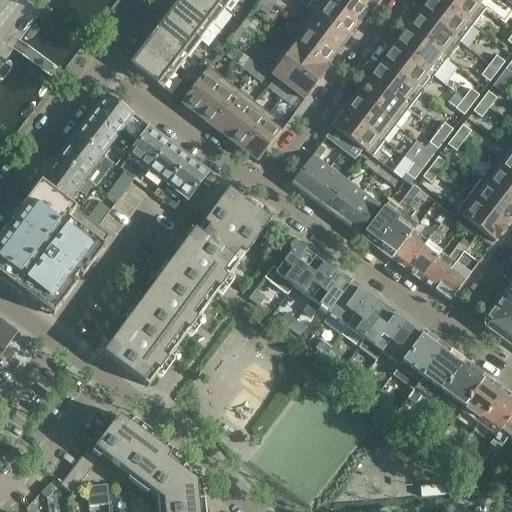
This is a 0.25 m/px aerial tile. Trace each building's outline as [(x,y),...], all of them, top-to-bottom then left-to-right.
[(211,0),(181,0),(181,1),(213,25),(225,10),(211,0)] [(211,0),(225,10),(232,0),(211,0)] [(269,0),(261,0),(256,7),(265,13),(273,3),(269,0)] [(313,0),(307,8),(310,11),(346,38),(357,24),(325,0),(313,0)] [(355,0),(325,0),(357,24),(368,11),(371,13),(371,12),(355,0)] [(355,0),(371,12),(380,0),(355,0)] [(472,26),(437,0),(431,0),(421,15),(459,44),(472,26)] [(485,9),(479,4),(472,0),(437,0),(472,26),(485,9)] [(181,1),(168,17),(201,41),(213,25),(181,1)] [(299,25),(335,53),(346,38),(310,11),(299,25)] [(459,44),(421,15),(407,32),(446,61),(459,44)] [(250,16),(242,26),(252,33),(259,23),(250,16)] [(168,17),(156,33),(188,57),(201,41),(168,17)] [(234,20),(226,31),(233,36),(241,25),(234,20)] [(288,39),(328,69),(325,66),(335,53),(299,25),(288,39)] [(242,26),(234,36),(244,43),(252,33),(242,26)] [(446,61),(407,32),(395,48),(433,77),(446,61)] [(156,33),(143,50),(175,75),(188,57),(156,33)] [(288,39),(276,55),(316,85),(328,69),(288,39)] [(218,43),(212,50),(219,55),(224,48),(218,43)] [(244,56),(233,47),(227,55),(237,63),(244,56)] [(433,77),(395,48),(382,65),(420,94),(433,77)] [(143,50),(131,66),(163,91),(175,75),(143,50)] [(276,55),(264,71),(270,75),(279,82),(289,90),(299,98),(304,101),(316,85),(276,55)] [(202,57),(197,64),(204,70),(210,63),(202,57)] [(497,57),(489,67),(497,73),(505,63),(497,57)] [(259,67),(249,59),(243,68),(253,76),(259,67)] [(420,94),(382,65),(369,83),(407,111),(420,94)] [(208,67),(181,104),(196,115),(224,79),(208,67)] [(264,71),(259,67),(253,76),(263,83),(270,75),(264,71)] [(489,67),(482,77),(490,83),(497,73),(489,67)] [(511,74),(505,70),(492,88),(500,94),(511,77),(511,74)] [(224,79),(196,115),(212,127),(240,90),(224,79)] [(289,90),(279,82),(272,90),(283,98),(289,90)] [(407,111),(369,83),(358,98),(396,127),(407,111)] [(180,88),(172,97),(181,104),(188,94),(180,88)] [(255,102),(240,90),(212,127),(227,138),(255,102)] [(299,98),(289,90),(283,98),(293,106),(299,98)] [(471,91),(464,101),(472,107),(479,97),(471,91)] [(488,93),(480,103),(489,109),(496,99),(488,93)] [(145,127),(106,98),(90,119),(117,139),(122,131),(134,141),(145,127)] [(396,127),(358,98),(347,112),(385,141),(396,127)] [(464,101),(456,110),(464,117),(472,107),(464,101)] [(271,113),(255,102),(227,138),(243,150),(271,113)] [(480,103),(473,113),(481,119),(489,109),(480,103)] [(385,141),(347,112),(334,129),(373,157),(385,141)] [(286,125),(271,113),(243,150),(259,161),(286,125)] [(90,119),(73,140),(100,160),(112,145),(125,154),(130,147),(118,138),(117,139),(90,119)] [(445,125),(437,135),(446,141),(453,131),(445,125)] [(463,126),(456,136),(464,142),(471,132),(463,126)] [(141,136),(137,142),(125,157),(147,174),(168,144),(149,129),(142,137),(141,136)] [(362,151),(333,129),(325,139),(354,161),(362,151)] [(437,135),(430,145),(438,151),(446,141),(437,135)] [(456,136),(448,145),(456,152),(464,142),(456,136)] [(73,140),(57,162),(93,188),(94,186),(109,167),(100,160),(73,140)] [(423,171),(430,161),(434,156),(416,143),(405,157),(415,165),(423,171)] [(168,144),(147,174),(166,188),(187,158),(168,144)] [(290,186),(307,198),(329,169),(318,160),(324,150),(320,147),(290,186)] [(511,154),(505,149),(492,165),(511,179),(511,154)] [(187,158),(166,188),(179,198),(180,196),(187,201),(207,173),(187,158)] [(438,159),(431,169),(439,175),(446,165),(438,159)] [(375,175),(379,170),(366,160),(362,166),(375,175)] [(57,162),(41,183),(68,204),(77,191),(85,198),(93,188),(57,162)] [(511,179),(492,165),(480,182),(511,205),(511,179)] [(412,168),(405,178),(413,184),(421,174),(412,168)] [(329,169),(307,198),(324,210),(345,181),(329,169)] [(431,169),(423,179),(431,185),(439,175),(431,169)] [(379,170),(375,175),(392,188),(396,183),(379,170)] [(145,177),(138,171),(132,179),(139,185),(145,177)] [(120,174),(104,197),(114,204),(118,207),(134,184),(120,174)] [(345,181),(324,210),(340,222),(362,193),(345,181)] [(511,205),(480,182),(468,197),(507,227),(511,219),(511,205)] [(5,229),(0,235),(0,280),(24,299),(25,296),(52,316),(76,285),(104,248),(101,246),(109,235),(68,204),(40,183),(38,186),(36,184),(24,201),(26,202),(9,224),(11,226),(8,231),(5,229)] [(210,227),(203,237),(233,259),(241,250),(246,253),(270,220),(229,189),(227,191),(216,183),(197,209),(212,219),(207,225),(210,227)] [(163,191),(158,187),(152,194),(158,198),(163,191)] [(362,193),(340,222),(357,235),(379,206),(362,193)] [(427,199),(419,193),(411,204),(415,207),(419,203),(422,202),(424,204),(427,199)] [(89,218),(99,225),(114,204),(104,197),(89,218)] [(468,197),(456,213),(494,243),(507,227),(468,197)] [(183,206),(172,198),(167,205),(178,213),(183,206)] [(383,211),(361,239),(376,250),(397,222),(406,210),(408,208),(400,202),(396,208),(389,203),(383,211)] [(397,222),(376,250),(390,260),(412,233),(405,227),(414,215),(406,210),(397,222)] [(447,217),(448,215),(443,211),(434,223),(439,227),(447,217)] [(426,244),(405,271),(420,282),(440,254),(433,249),(453,222),(447,217),(439,227),(437,229),(426,244)] [(412,233),(390,260),(405,271),(426,244),(437,229),(434,227),(430,230),(427,227),(419,238),(412,233)] [(195,231),(162,275),(206,307),(214,296),(215,297),(217,298),(218,297),(219,296),(230,281),(231,280),(231,279),(230,278),(229,277),(238,263),(233,260),(233,259),(203,237),(195,231)] [(471,243),(470,244),(463,253),(464,254),(469,258),(473,252),(473,244),(471,243)] [(277,270),(273,267),(265,279),(287,295),(293,287),(315,258),(297,245),(296,244),(294,244),(293,244),(291,245),(290,246),(289,247),(289,249),(289,251),(290,252),(290,253),(277,270)] [(440,254),(420,282),(434,292),(454,265),(463,253),(465,251),(458,246),(447,260),(440,254)] [(454,265),(434,292),(448,303),(478,264),(469,258),(464,254),(455,265),(454,265)] [(315,258),(293,287),(311,300),(332,271),(315,258)] [(332,271),(311,300),(303,312),(311,318),(320,307),(328,314),(350,285),(332,271)] [(162,275),(132,315),(176,348),(183,338),(184,339),(185,340),(187,339),(188,339),(199,323),(200,322),(200,321),(200,320),(198,318),(206,307),(162,275)] [(350,285),(328,314),(347,326),(368,298),(350,285)] [(255,290),(249,299),(258,306),(265,297),(255,290)] [(511,294),(507,291),(494,308),(511,321),(511,294)] [(385,311),(368,298),(347,326),(364,340),(385,311)] [(511,321),(494,308),(484,320),(486,328),(511,347),(511,321)] [(364,340),(358,348),(375,361),(381,353),(403,324),(385,311),(364,340)] [(286,314),(280,322),(289,329),(296,321),(286,314)] [(176,348),(132,315),(103,354),(147,386),(153,378),(155,380),(156,380),(159,379),(169,364),(170,363),(170,362),(169,360),(168,359),(176,348)] [(0,355),(17,333),(0,321),(0,355)] [(296,321),(289,329),(299,336),(305,328),(296,321)] [(403,324),(381,353),(399,366),(402,363),(421,337),(403,324)] [(424,333),(421,337),(402,363),(399,367),(411,377),(400,393),(406,397),(421,377),(444,348),(424,333)] [(322,340),(315,349),(325,356),(331,347),(322,340)] [(331,347),(325,356),(334,363),(341,354),(331,347)] [(444,348),(421,377),(395,413),(404,418),(422,395),(433,403),(442,393),(464,363),(444,348)] [(464,363),(442,393),(423,418),(417,426),(425,432),(447,403),(459,412),(462,408),(485,378),(464,363)] [(357,366),(350,375),(360,382),(366,373),(357,366)] [(366,373),(360,382),(369,389),(376,381),(366,373)] [(462,408),(460,413),(455,419),(472,431),(477,425),(503,391),(485,378),(462,408)] [(511,398),(503,391),(477,425),(472,431),(465,441),(474,448),(482,438),(490,444),(495,438),(500,433),(511,416),(511,398)] [(416,413),(409,422),(417,427),(417,426),(423,418),(416,413)] [(204,511),(203,500),(198,500),(196,482),(182,472),(186,467),(119,416),(95,449),(163,501),(163,511),(204,511)] [(511,416),(500,433),(495,439),(478,462),(486,468),(508,439),(511,442),(511,416)] [(444,447),(452,437),(446,432),(438,442),(444,447)] [(98,460),(86,452),(82,457),(94,466),(98,460)] [(89,471),(94,466),(82,457),(78,463),(89,471)] [(89,471),(78,463),(73,468),(85,477),(89,471)] [(85,477),(73,468),(69,474),(81,483),(85,477)] [(81,483),(69,474),(65,480),(77,488),(81,483)] [(65,480),(62,483),(60,485),(72,494),(77,488),(65,480)] [(49,485),(40,494),(46,499),(54,491),(49,485)] [(420,497),(425,497),(444,496),(443,486),(420,488),(420,497)] [(99,504),(99,492),(91,493),(92,504),(99,504)]
